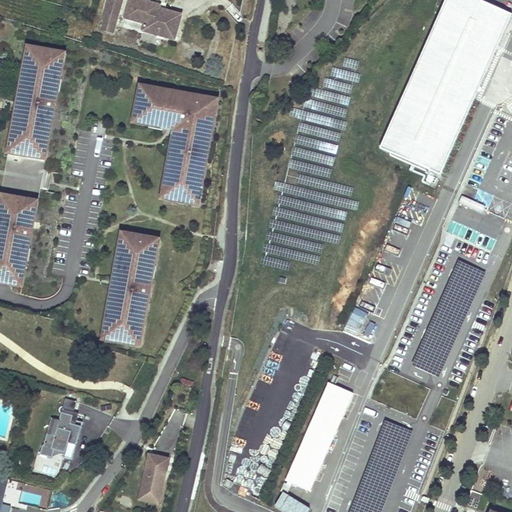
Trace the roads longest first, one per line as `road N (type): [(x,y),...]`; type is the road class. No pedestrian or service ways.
road 1 (unclassified): [(223,294),(260,0)]
road 2 (residential): [(78,511),(136,434),(196,305),(208,293),(223,294)]
road 3 (residential): [(97,136),(67,291),(42,305),(0,295)]
road 4 (unclassified): [(181,511),(223,294)]
road 5 (unclassified): [(443,511),(511,320)]
